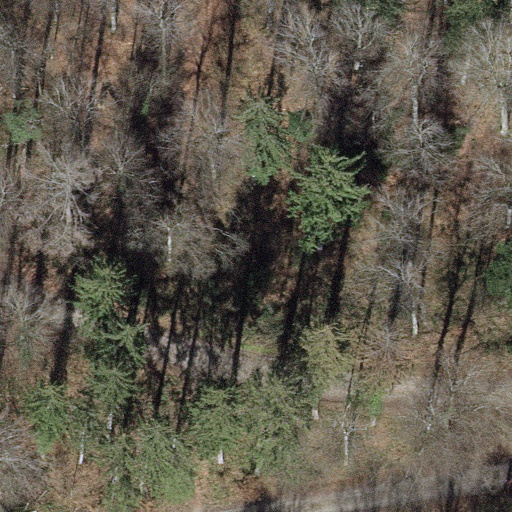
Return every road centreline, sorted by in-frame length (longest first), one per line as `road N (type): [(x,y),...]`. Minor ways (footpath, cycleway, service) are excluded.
road 1 (track): [(0,281),(246,374),(476,389),(511,401)]
road 2 (track): [(222,511),(511,471)]
